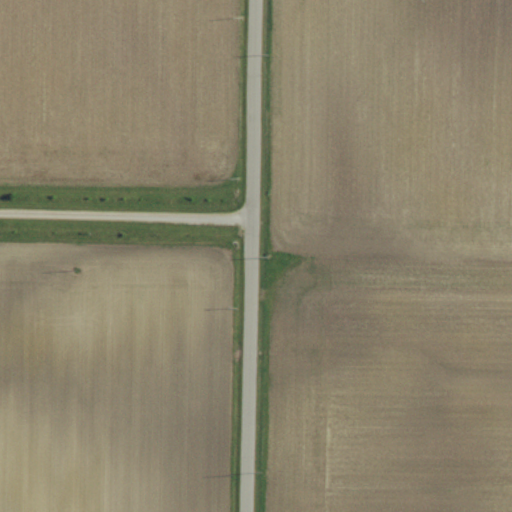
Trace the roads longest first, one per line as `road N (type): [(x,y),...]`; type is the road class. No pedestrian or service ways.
road 1 (residential): [(243,511),(253,0)]
road 2 (residential): [(249,221),(0,216)]
